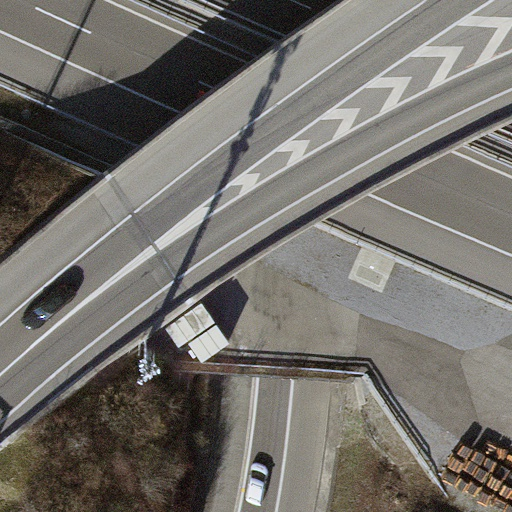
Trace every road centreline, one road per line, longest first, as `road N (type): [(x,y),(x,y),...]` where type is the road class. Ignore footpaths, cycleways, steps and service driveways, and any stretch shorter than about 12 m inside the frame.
road 1 (motorway): [(511,71),(424,112),(168,265),(0,401)]
road 2 (motorway): [(463,0),(264,136),(0,350)]
road 3 (motorway): [(19,0),(511,215)]
road 4 (motorway): [(259,511),(278,379),(280,247),(266,105),(234,0)]
road 5 (motorway): [(511,94),(292,0)]
